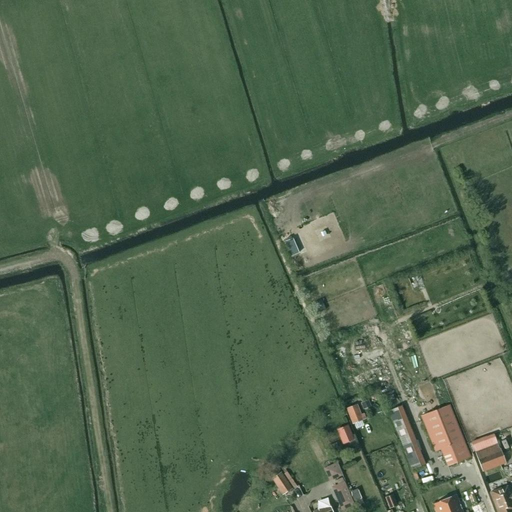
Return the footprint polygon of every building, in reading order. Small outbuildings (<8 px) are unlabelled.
[(354,423),(366,418),(364,413),(362,414),(358,404),(348,408),(354,423)] [(424,465),(401,406),(388,411),(411,469),(424,465)] [(447,466),(470,457),(449,406),(421,417),(435,451),(440,449),(447,466)] [(347,426),(337,430),(343,443),(353,439),(347,426)] [(499,434),(502,449),(508,448),(505,433),(499,434)] [(497,444),(475,452),(476,457),(482,472),(506,463),(500,448),(499,448),(497,444)] [(337,464),(327,469),(331,478),(341,473),(337,464)] [(279,473),(276,468),(269,472),(273,477),(272,478),(283,495),(292,489),(281,472),(279,473)] [(359,478),(350,482),(357,500),(367,495),(359,478)] [(511,510),(511,495),(508,486),(490,493),(497,511),(511,511),(511,510)] [(391,492),(384,495),(389,506),(396,503),(391,492)] [(461,511),(455,495),(432,504),(435,511),(461,511)]
